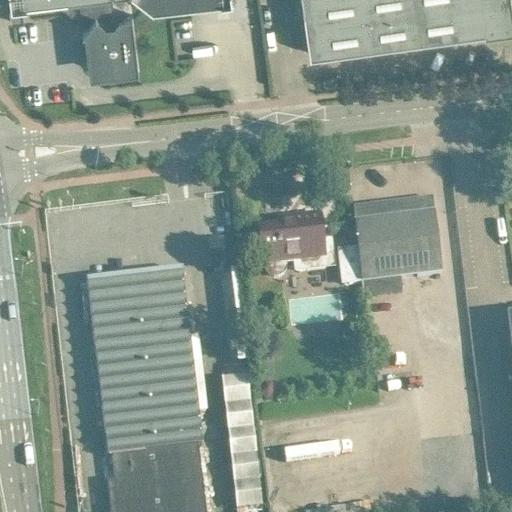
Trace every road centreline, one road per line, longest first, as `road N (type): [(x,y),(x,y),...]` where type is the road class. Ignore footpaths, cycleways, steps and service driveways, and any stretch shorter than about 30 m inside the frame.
road 1 (unclassified): [(100,146),(511,98)]
road 2 (unknown): [(38,64),(83,63),(110,84),(284,66)]
road 3 (secondary): [(27,511),(0,280)]
